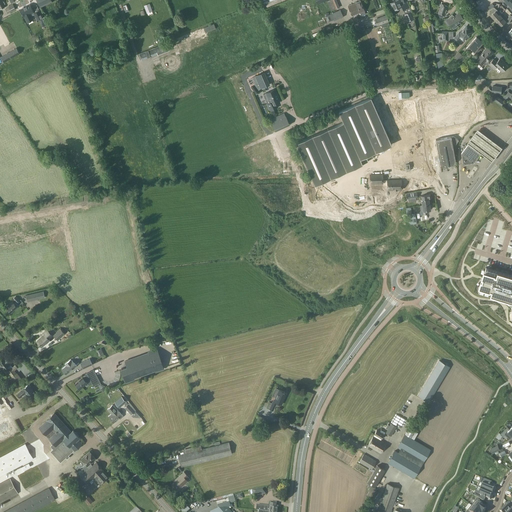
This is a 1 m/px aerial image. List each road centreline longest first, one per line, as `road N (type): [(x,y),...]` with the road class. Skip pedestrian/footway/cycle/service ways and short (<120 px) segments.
road 1 (unclassified): [(169,511),(0,322)]
road 2 (residential): [(268,137),(379,89),(511,80)]
road 3 (tertiary): [(295,511),(313,413),(374,322)]
road 4 (unknown): [(433,171),(418,100),(473,91),(477,115),(469,124)]
road 5 (unclassified): [(511,363),(419,284)]
road 6 (unclassified): [(413,292),(506,369)]
